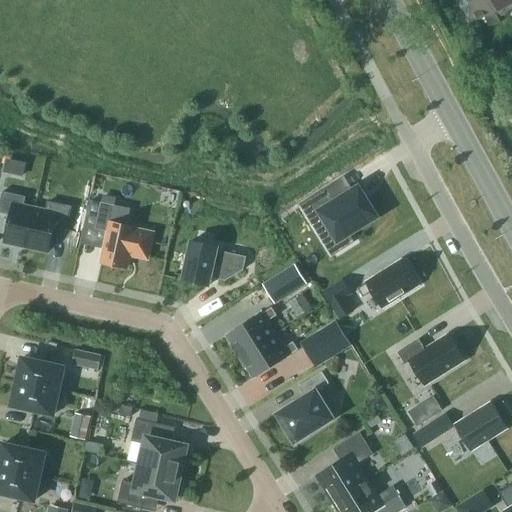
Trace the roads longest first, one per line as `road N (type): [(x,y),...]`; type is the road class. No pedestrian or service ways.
road 1 (residential): [(280,506),(165,325),(18,291),(0,296)]
road 2 (tertiary): [(511,223),(386,0)]
